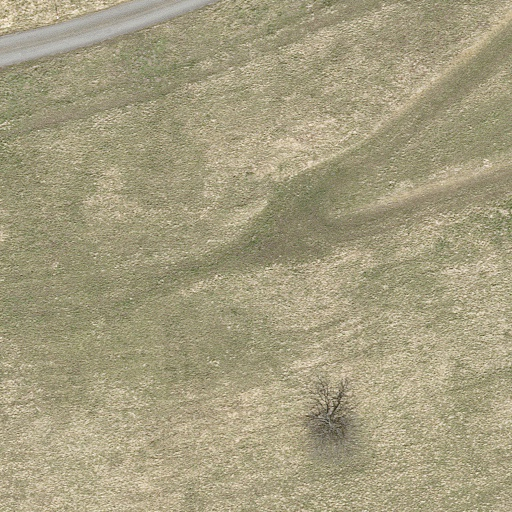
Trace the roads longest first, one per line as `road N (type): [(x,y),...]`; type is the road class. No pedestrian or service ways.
road 1 (track): [(511,45),(343,178),(312,213),(316,235),(336,239),(511,183)]
road 2 (unclassified): [(0,52),(180,0)]
